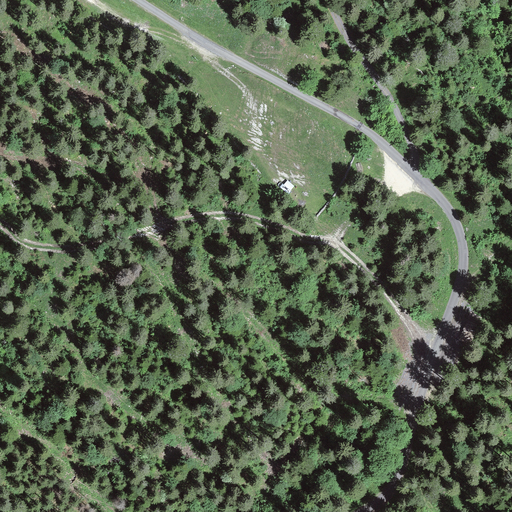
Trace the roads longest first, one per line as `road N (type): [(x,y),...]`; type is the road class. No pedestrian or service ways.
road 1 (unclassified): [(138,0),(370,133),(439,197),(458,226),(461,279),(406,453),(389,492),(362,511)]
road 2 (track): [(0,224),(36,247),(65,249),(201,216),(331,240),(385,289),(433,357)]
road 3 (track): [(331,0),(398,114),(417,175)]
road 4 (track): [(205,42),(165,36),(91,0)]
